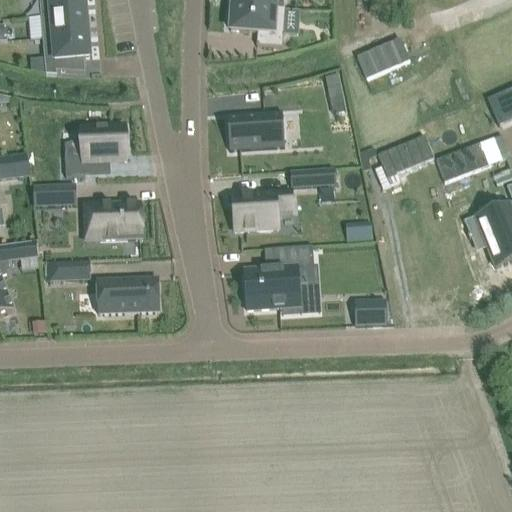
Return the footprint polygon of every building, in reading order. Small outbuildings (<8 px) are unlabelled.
[(38,0),(41,19),(63,17),(86,15),(84,0),(38,0)] [(230,0),(230,8),(246,9),(285,12),(286,0),(230,0)] [(257,35),(256,48),(283,50),(285,12),(246,9),(230,8),(228,27),(231,27),(231,34),(257,35)] [(65,40),(88,38),(86,15),(63,17),(41,19),(43,42),(65,40)] [(45,65),(90,61),(88,38),(65,40),(43,42),(45,65)] [(401,42),(357,61),(367,83),(410,64),(405,53),(401,42)] [(429,108),(453,99),(435,54),(412,63),(429,108)] [(338,77),(325,80),(328,90),(340,88),(338,77)] [(511,90),(487,102),(498,128),(511,121),(511,90)] [(0,105),(12,104),(12,100),(1,98),(0,97),(0,105)] [(282,115),(227,119),(230,154),(285,150),(282,115)] [(65,159),(66,180),(85,179),(84,165),(110,164),(109,157),(126,156),(125,129),(81,131),(82,158),(65,159)] [(502,138),(490,143),(499,165),(510,161),(502,138)] [(382,170),(375,173),(383,191),(400,185),(397,177),(434,161),(425,139),(378,158),(382,170)] [(482,146),(436,163),(445,186),(491,169),(482,146)] [(0,161),(0,182),(29,178),(27,158),(0,161)] [(291,175),(292,191),(336,188),(335,172),(291,175)] [(76,208),(75,188),(35,189),(35,210),(76,208)] [(510,208),(476,221),(496,271),(511,264),(511,188),(503,192),(510,208)] [(293,213),(292,195),(232,199),(235,234),(279,231),(277,214),(293,213)] [(84,208),(85,230),(99,230),(100,244),(143,242),(141,206),(84,208)] [(69,245),(68,225),(49,225),(49,245),(69,245)] [(456,229),(405,245),(421,296),(450,288),(441,260),(464,254),(456,229)] [(18,248),(0,250),(0,319),(14,314),(1,279),(9,276),(7,264),(20,263),(18,248)] [(273,272),(244,274),(247,313),(300,309),(299,286),(315,285),(312,249),(272,252),(273,272)] [(389,298),(384,261),(356,265),(354,250),(317,255),(321,281),(358,276),(361,302),(389,298)] [(89,264),(50,265),(51,283),(90,282),(89,264)] [(159,315),(157,281),(97,284),(99,318),(159,315)] [(368,304),(354,304),(355,315),(355,329),(387,328),(386,303),(368,304)]
